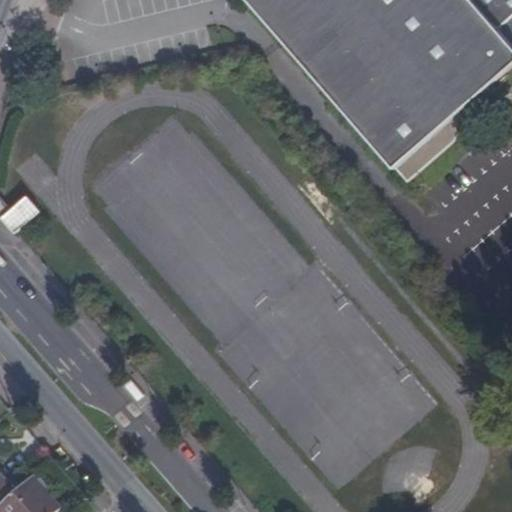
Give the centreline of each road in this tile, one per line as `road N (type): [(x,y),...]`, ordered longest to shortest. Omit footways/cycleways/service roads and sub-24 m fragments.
road 1 (secondary): [(215,511),(0,273)]
road 2 (secondary): [(0,346),(135,507)]
